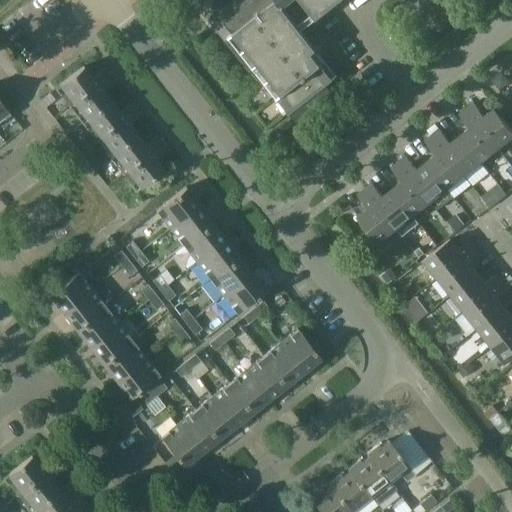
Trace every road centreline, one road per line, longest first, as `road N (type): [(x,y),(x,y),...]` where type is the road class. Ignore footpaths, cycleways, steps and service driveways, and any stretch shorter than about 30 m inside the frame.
road 1 (residential): [(251,481),(402,362),(275,206)]
road 2 (residential): [(275,206),(511,22)]
road 3 (residential): [(275,206),(117,0)]
road 4 (residential): [(33,384),(57,391),(150,511)]
road 5 (residential): [(0,168),(43,134),(0,76)]
